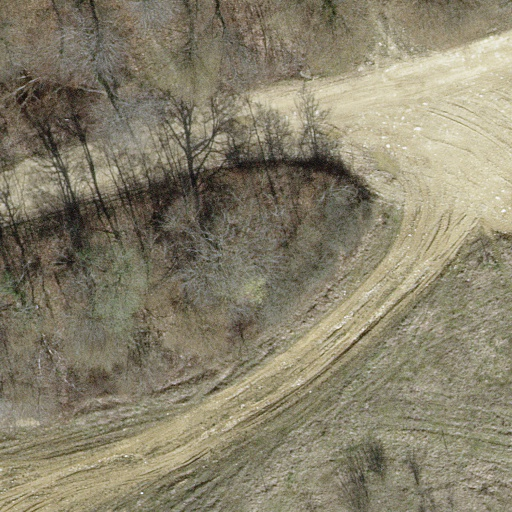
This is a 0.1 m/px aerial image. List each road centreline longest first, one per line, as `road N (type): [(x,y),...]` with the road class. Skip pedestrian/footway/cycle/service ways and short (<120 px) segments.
road 1 (track): [(511,58),(419,253),(253,391),(0,502)]
road 2 (track): [(511,54),(241,142),(0,206)]
